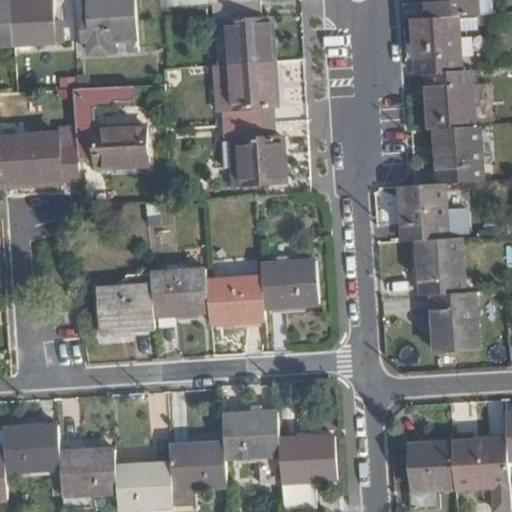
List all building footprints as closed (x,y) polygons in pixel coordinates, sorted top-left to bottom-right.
[(0,0),(0,41),(17,41),(15,0),(0,0)] [(65,38),(64,17),(57,17),(56,0),(15,0),(17,41),(65,38)] [(142,49),(139,0),(89,0),(91,17),(85,17),(86,38),(92,38),(92,51),(142,49)] [(277,60),(274,16),(264,16),(262,0),(253,0),(215,2),(216,20),(221,20),(223,63),(277,60)] [(481,13),(479,0),(429,0),(430,16),(460,14),(481,13)] [(464,69),(460,14),(430,16),(416,18),(419,73),(429,72),(464,69)] [(280,105),(277,60),(223,63),(227,124),(273,121),(272,106),(280,105)] [(477,124),(473,69),(464,69),(429,72),(432,127),(437,127),(477,124)] [(60,89),(84,85),(83,73),(58,77),(60,89)] [(151,174),(149,133),(99,136),(97,117),(78,118),(79,137),(80,159),(100,158),(101,177),(151,174)] [(287,182),(285,137),(274,137),(273,121),(227,124),(230,185),(287,182)] [(485,179),(481,124),(477,124),(437,127),(441,181),(445,181),(485,179)] [(80,159),(79,137),(0,141),(0,147),(1,171),(2,182),(82,178),(80,159)] [(450,237),(445,181),(441,181),(401,184),(405,242),(420,240),(450,237)] [(468,291),(464,236),(450,237),(420,240),(423,295),(435,294),(468,291)] [(324,301),(321,258),(264,261),(265,274),(267,304),(324,301)] [(209,277),(208,265),(153,268),(154,281),(156,311),(211,308),(209,277)] [(267,304),(265,274),(209,277),(211,308),(212,320),(267,317),(267,304)] [(156,311),(154,281),(98,283),(100,327),(156,323),(156,311)] [(483,347),(479,290),(468,291),(435,294),(438,350),(483,347)] [(151,437),(169,437),(167,392),(150,393),(151,437)] [(284,450),(283,434),(281,407),(226,410),(228,438),(229,452),(284,450)] [(62,447),(61,420),(5,423),(7,451),(8,466),(63,463),(62,447)] [(340,476),(336,431),(283,434),(284,450),(287,504),(319,502),(317,476),(340,476)] [(511,445),(511,437),(457,441),(460,485),(460,487),(497,485),(498,509),(511,508),(511,445)] [(229,452),(228,438),(172,440),(174,458),(176,501),(177,506),(197,504),(196,481),(230,479),(229,452)] [(460,485),(457,441),(413,444),(417,488),(412,489),(414,507),(443,506),(443,487),(460,485)] [(120,486),(119,461),(117,444),(62,447),(63,463),(65,489),(120,486)] [(8,466),(7,451),(0,451),(0,493),(10,493),(8,466)] [(176,501),(174,458),(119,461),(120,486),(121,504),(176,501)]
